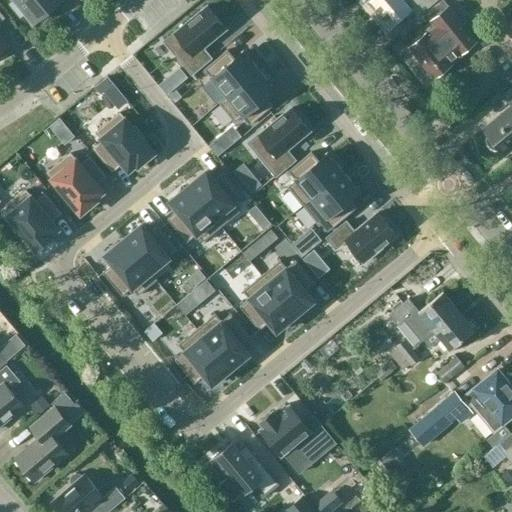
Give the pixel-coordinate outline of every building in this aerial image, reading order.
[(12,0),(14,2),(10,4),(20,16),(23,13),(32,24),(61,0),(12,0)] [(412,9),(404,0),(370,0),(369,2),(390,27),(412,9)] [(477,41),(449,7),(443,0),(439,0),(424,12),(432,21),(431,21),(435,27),(409,48),(434,79),(461,57),(460,55),(477,41)] [(424,12),(439,0),(419,0),(415,4),(422,12),(423,11),(424,12)] [(207,6),(164,41),(191,74),(211,58),(203,48),(226,29),(207,6)] [(511,20),(503,27),(511,38),(511,20)] [(227,50),(204,69),(211,78),(211,79),(226,96),(226,97),(259,70),(244,51),(235,59),(227,50)] [(226,96),(218,103),(235,122),(242,116),(250,125),(273,105),(266,96),(275,89),(259,70),(226,97),(226,96)] [(167,95),(172,90),(164,81),(159,85),(167,95)] [(511,87),(502,96),(511,107),(483,130),(487,135),(487,140),(487,145),(490,149),(495,150),(500,151),(504,156),(511,149),(511,87)] [(181,97),(175,90),(169,95),(174,102),(181,97)] [(291,108),(248,143),(276,176),(295,160),(287,150),(310,131),(291,108)] [(145,139),(148,136),(137,124),(134,127),(122,111),(98,130),(103,136),(94,145),(114,169),(124,161),(130,168),(138,162),(139,164),(155,151),(145,139)] [(59,120),(49,128),(54,134),(64,126),(59,120)] [(217,157),(224,151),(216,140),(208,146),(212,151),(217,157)] [(58,190),(68,202),(71,200),(81,212),(97,199),(95,197),(103,191),(97,183),(107,175),(86,151),(76,159),(71,152),(48,172),(61,187),(58,190)] [(303,205),(343,172),(328,153),(319,161),(311,151),(288,171),(295,180),(288,186),(303,205)] [(206,171),(188,186),(221,227),(240,211),(233,204),(242,196),(223,173),(214,180),(206,171)] [(359,191),(343,172),(303,205),(318,224),(326,218),(334,227),(357,207),(350,198),(359,191)] [(254,176),(243,184),(251,194),(261,185),(254,176)] [(221,227),(188,186),(169,202),(176,211),(167,219),(187,242),(196,235),(202,242),(221,227)] [(12,227),(23,240),(26,237),(36,249),(51,237),(50,235),(57,228),(51,221),(61,213),(41,188),(31,196),(26,190),(3,209),(15,225),(12,227)] [(346,222),(327,238),(336,249),(346,240),(364,262),(396,236),(377,212),(354,232),(346,222)] [(270,224),(264,216),(257,223),(263,230),(270,224)] [(142,224),(123,240),(150,273),(151,272),(178,250),(159,226),(150,233),(142,224)] [(277,238),(270,229),(257,240),(264,248),(277,238)] [(112,265),(102,272),(122,296),(131,288),(138,296),(157,280),(151,272),(150,273),(123,240),(104,255),(112,265)] [(313,250),(303,258),(308,265),(318,256),(313,250)] [(261,276),(295,316),(313,300),(306,291),(315,284),(295,260),(286,268),(280,260),(261,276)] [(199,269),(186,280),(193,288),(206,277),(199,269)] [(276,331),(295,316),(261,276),(242,291),(249,299),(240,306),(259,330),(268,322),(276,331)] [(185,315),(199,303),(191,293),(176,305),(185,315)] [(425,340),(459,312),(443,293),(419,312),(409,300),(390,314),(398,324),(403,319),(421,341),(424,338),(425,340)] [(430,346),(440,338),(450,352),(475,331),(459,312),(425,340),(430,346)] [(196,329),(230,369),(248,354),(241,345),(250,337),(231,314),(221,321),(215,314),(196,329)] [(153,323),(143,331),(151,341),(161,333),(153,323)] [(211,385),(230,369),(196,329),(178,345),(184,352),(175,360),(194,383),(203,376),(211,385)] [(397,363),(413,350),(405,339),(396,347),(397,348),(389,354),(397,363)] [(413,350),(397,363),(403,370),(410,364),(411,366),(420,358),(413,350)] [(456,357),(437,372),(445,383),(465,367),(456,357)] [(390,361),(376,372),(382,379),(396,368),(390,361)] [(10,391),(20,382),(7,365),(0,370),(0,425),(23,406),(10,391)] [(511,389),(497,371),(465,397),(494,432),(511,417),(511,389)] [(423,446),(470,407),(455,390),(408,429),(423,446)] [(39,438),(15,458),(35,482),(67,454),(47,431),(64,417),(62,415),(74,405),(65,394),(53,405),(55,407),(30,427),(39,438)] [(31,407),(38,416),(50,405),(43,397),(31,407)] [(273,411),(260,423),(263,426),(260,429),(282,455),(283,454),(298,442),(309,456),(331,437),(314,416),(305,424),(300,418),(289,405),(276,415),(273,411)] [(511,463),(511,432),(499,443),(505,451),(503,452),(511,463)] [(223,450),(208,463),(222,480),(219,483),(232,499),(235,497),(236,497),(253,483),(264,496),(274,488),(274,489),(279,484),(245,443),(237,449),(233,444),(224,451),(223,450)] [(390,452),(380,460),(392,474),(402,466),(390,452)] [(511,478),(507,472),(500,478),(506,485),(511,479),(511,478)] [(108,511),(125,498),(116,487),(103,497),(85,475),(83,476),(79,474),(76,474),(72,475),(70,478),(70,482),(72,486),(52,502),(60,511),(87,511),(95,506),(100,511),(108,511)] [(128,492),(138,485),(132,478),(123,486),(128,492)] [(321,511),(331,511),(342,503),(332,491),(315,504),(321,511)] [(315,511),(302,496),(286,510),(287,511),(315,511)]
